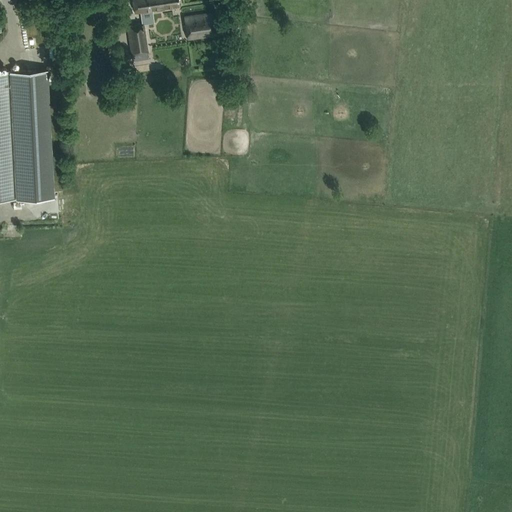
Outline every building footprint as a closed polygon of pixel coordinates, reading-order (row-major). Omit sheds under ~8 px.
[(178,0),(132,0),(135,12),(179,5),(178,0)] [(184,16),(185,26),(187,37),(222,33),(220,19),(215,20),(214,12),(184,16)] [(127,25),(128,35),(132,61),(148,59),(143,23),(127,25)] [(19,72),(12,72),(19,198),(54,197),(48,70),(19,72)] [(12,72),(0,72),(0,199),(19,198),(12,72)]
